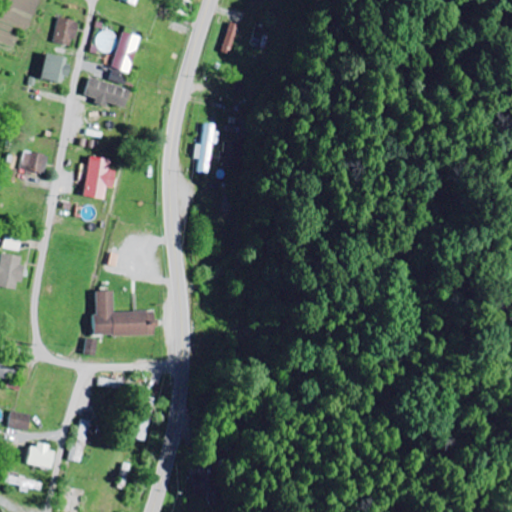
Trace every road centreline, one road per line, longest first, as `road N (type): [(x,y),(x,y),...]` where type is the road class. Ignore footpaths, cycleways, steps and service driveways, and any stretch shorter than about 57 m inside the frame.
road 1 (secondary): [(217,0),(180,131),(176,195),(188,366),(158,511)]
road 2 (residential): [(97,0),(44,285),(45,356)]
road 3 (residential): [(53,511),(91,366)]
road 4 (residential): [(45,356),(91,366),(188,366)]
